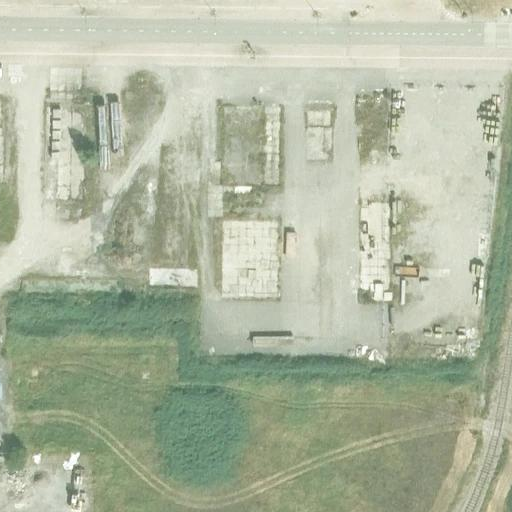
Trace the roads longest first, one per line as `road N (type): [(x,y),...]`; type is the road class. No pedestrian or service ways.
road 1 (unknown): [(293,40),(294,262),(302,276),(323,282),(343,276),(354,245),(356,41)]
road 2 (unknown): [(34,34),(33,189),(57,221),(97,222),(120,192),(121,0)]
